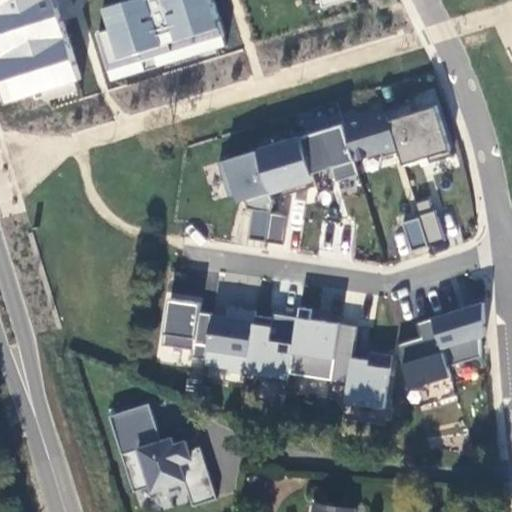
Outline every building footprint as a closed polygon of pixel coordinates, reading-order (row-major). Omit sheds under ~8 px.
[(0,0),(0,101),(79,83),(59,0),(0,0)] [(95,33),(107,80),(226,51),(213,0),(110,0),(98,3),(105,31),(95,33)] [(317,0),(319,8),(353,0),(317,0)] [(388,112),(401,154),(404,166),(429,158),(431,164),(454,157),(438,107),(416,113),(413,104),(388,112)] [(401,154),(388,112),(344,125),(356,162),(382,154),(384,159),(401,154)] [(301,139),(311,171),(331,164),(336,180),(359,173),(356,162),(344,125),(301,139)] [(301,139),(258,152),(271,195),(292,188),(294,195),(316,188),(311,171),(301,139)] [(271,215),(273,201),(271,195),(258,152),(218,164),(228,199),(236,197),(238,205),(244,203),(247,212),(253,212),(249,242),(266,245),(271,215)] [(421,218),(430,248),(446,243),(433,199),(416,204),(421,218)] [(284,247),(288,218),(271,215),(266,245),(284,247)] [(413,253),(430,248),(421,218),(404,223),(413,253)] [(192,358),(206,360),(213,312),(201,310),(202,304),(170,300),(163,347),(194,351),(192,358)] [(434,318),(449,366),(482,357),(481,337),(486,335),(485,300),(433,316),(434,318)] [(226,314),(213,312),(206,360),(206,364),(228,367),(227,371),(248,374),(255,322),(257,309),(227,305),(226,314)] [(340,319),(311,315),(312,309),(300,308),(298,323),(291,373),(332,379),(339,323),(340,319)] [(411,390),(452,377),(449,366),(434,318),(417,324),(422,338),(397,346),(411,390)] [(247,377),(267,380),(266,388),(288,391),(291,373),(298,323),(279,321),(279,325),(255,322),(248,374),(247,377)] [(357,325),(339,323),(332,379),(331,383),(347,386),(345,403),(385,408),(393,354),(370,351),(369,357),(353,355),(357,325)] [(151,403),(112,417),(137,492),(154,487),(156,491),(187,481),(196,506),(220,498),(203,446),(191,450),(188,440),(177,444),(166,448),(163,441),(151,403)] [(166,448),(177,444),(174,438),(163,441),(166,448)] [(353,511),(354,507),(313,500),(310,511),(353,511)]
